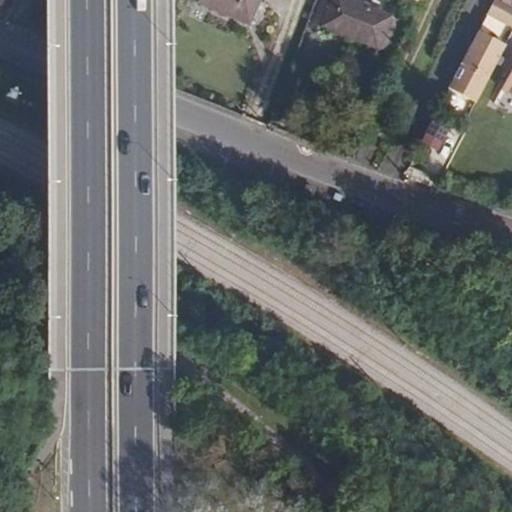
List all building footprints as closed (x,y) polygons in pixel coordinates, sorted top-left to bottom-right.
[(0,0),(0,21),(4,24),(15,0),(0,0)] [(198,0),(198,1),(249,25),(260,0),(198,0)] [(389,17),(351,0),(333,0),(322,26),(374,49),(391,56),(405,24),(389,17)] [(463,54),(451,77),(473,89),(486,66),(488,65),(507,28),(488,19),(469,58),(463,54)] [(511,54),(497,85),(511,92),(511,54)]
